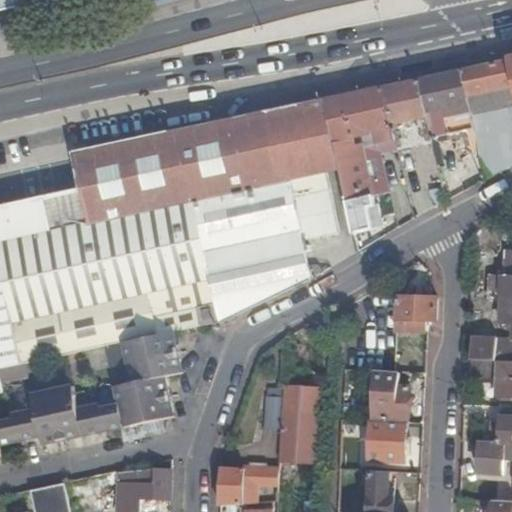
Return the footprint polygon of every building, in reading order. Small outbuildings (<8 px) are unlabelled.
[(0,0),(0,13),(42,4),(40,0),(0,0)] [(511,169),(511,66),(511,63),(462,74),(475,129),(487,182),(511,169)] [(475,129),(462,74),(421,83),(433,139),(475,129)] [(396,142),(399,151),(434,143),(433,139),(421,83),(385,91),(396,142)] [(326,104),(341,171),(347,199),(373,194),(363,150),(360,139),(376,136),(378,146),(396,142),(385,91),(353,98),(326,104)] [(277,114),(306,245),(339,237),(326,174),(341,171),(326,104),(277,114)] [(177,332),(221,323),(313,279),(306,245),(277,114),(78,157),(83,182),(92,225),(53,234),(46,200),(0,210),(0,316),(13,314),(25,365),(177,332)] [(60,197),(46,200),(53,234),(92,225),(83,182),(60,197)] [(348,203),(355,234),(375,230),(370,209),(377,207),(375,197),(348,203)] [(511,341),(474,340),(474,363),(476,363),(511,364),(511,278),(504,279),(503,300),(502,325),(511,325),(511,341)] [(491,300),(503,300),(504,279),(491,278),(491,300)] [(398,331),(429,332),(430,322),(438,322),(440,300),(431,300),(403,298),(402,318),(399,317),(398,331)] [(12,368),(25,365),(13,314),(0,316),(0,362),(2,370),(12,368)] [(176,332),(126,343),(130,364),(180,353),(176,332)] [(180,353),(130,364),(135,385),(168,377),(185,374),(180,353)] [(511,364),(476,363),(475,378),(500,379),(500,399),(502,400),(502,406),(511,406),(511,364)] [(402,388),(403,373),(395,373),(378,372),(375,420),(412,422),(413,388),(402,388)] [(168,377),(135,385),(118,389),(121,404),(122,409),(173,398),(168,377)] [(285,379),(281,463),(315,464),(318,393),(302,393),(303,379),(288,378),(285,379)] [(302,393),(318,393),(319,379),(303,379),(302,393)] [(87,436),(80,408),(75,387),(54,392),(65,441),(87,436)] [(45,446),(65,441),(54,392),(34,396),(37,410),(44,437),(45,446)] [(177,418),(173,398),(122,409),(126,428),(126,429),(164,420),(177,418)] [(266,427),(280,428),(282,398),(267,398),(266,427)] [(106,432),(99,404),(80,408),(87,436),(106,432)] [(122,409),(121,404),(102,407),(102,404),(99,404),(106,432),(124,428),(126,428),(122,409)] [(0,443),(1,446),(44,437),(37,410),(16,415),(17,419),(0,423),(0,443)] [(511,419),(499,418),(498,431),(491,431),(490,447),(480,446),(479,476),(505,477),(505,461),(511,460),(511,419)] [(126,429),(126,428),(124,428),(127,443),(166,434),(164,420),(126,429)] [(407,465),(410,425),(372,422),(369,463),(407,465)] [(280,470),(224,468),(222,508),(246,506),(247,485),(253,485),(280,486),(280,470)] [(171,502),(173,472),(144,471),(143,483),(142,501),(171,502)] [(371,511),(394,511),(396,492),(391,492),(391,477),(374,475),(371,511)] [(141,511),(142,501),(143,483),(121,483),(119,511),(141,511)] [(70,511),(65,488),(47,492),(51,511),(70,511)] [(31,511),(27,494),(10,497),(13,511),(31,511)] [(511,511),(511,504),(496,503),(495,511),(511,511)]
